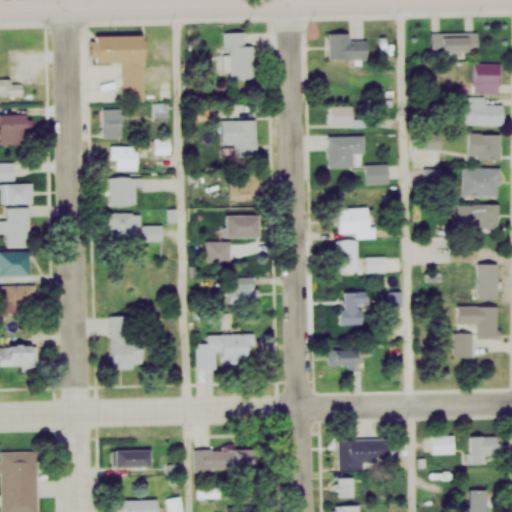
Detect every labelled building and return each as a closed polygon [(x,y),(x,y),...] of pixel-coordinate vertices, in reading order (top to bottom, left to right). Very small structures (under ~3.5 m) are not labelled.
[(243,29),(224,30),(225,77),(252,76),(252,42),(243,42),(243,29)] [(477,30),(430,30),(430,50),(477,50),(477,30)] [(349,31),(328,31),(328,58),(368,58),(368,38),(349,38),(349,31)] [(94,34),(94,39),(91,39),(92,55),(95,54),(95,60),(124,60),(125,99),(146,99),(145,33),(94,34)] [(472,91),(500,91),(500,61),(472,61),(472,91)] [(486,103),(486,95),(464,95),(463,122),(501,122),(501,103),(486,103)] [(354,104),(328,103),(327,122),(353,123),(354,104)] [(123,107),(102,107),(102,135),(123,135),(123,107)] [(24,111),(0,111),(0,142),(24,142),(24,111)] [(219,117),(219,142),(233,142),(233,155),(257,155),(257,117),(219,117)] [(500,157),(500,131),(471,131),(471,157),(500,157)] [(363,134),(326,134),(326,166),(353,166),(353,152),(363,152),(363,134)] [(138,168),(138,144),(108,144),(108,168),(138,168)] [(0,177),(14,179),(16,161),(0,160),(0,177)] [(364,163),(364,182),(389,182),(389,163),(364,163)] [(499,166),(461,166),(461,195),(499,195),(499,166)] [(244,177),(230,177),(230,199),(263,199),(263,170),(244,170),(244,177)] [(135,185),(142,185),(142,175),(107,175),(107,203),(135,203),(135,185)] [(32,181),(1,181),(1,201),(32,201),(32,181)] [(471,202),(471,227),(499,227),(499,202),(471,202)] [(335,273),(385,270),(385,255),(358,256),(357,237),(374,236),(373,224),(365,225),(364,205),(334,207),(335,232),(353,231),(353,237),(333,238),(335,273)] [(5,245),(28,245),(28,206),(5,206),(5,245)] [(141,212),(106,211),(105,235),(141,236),(141,240),(164,240),(165,224),(141,223),(141,212)] [(257,212),(223,212),(223,236),(257,236),(257,212)] [(207,250),(228,250),(228,241),(207,241),(207,250)] [(0,273),(29,273),(28,250),(0,250),(0,273)] [(497,298),(497,262),(475,262),(475,298),(497,298)] [(255,281),(227,281),(227,301),(255,301),(255,281)] [(0,284),(0,313),(26,313),(26,302),(35,302),(35,284),(0,284)] [(342,309),(337,309),(337,323),(363,323),(363,303),(366,303),(366,290),(342,290),(342,309)] [(473,355),(472,337),(497,337),(497,304),(453,304),(453,323),(474,322),(474,331),(453,331),(453,355),(473,355)] [(109,367),(137,365),(135,314),(106,315),(109,367)] [(205,332),(205,342),(194,342),(194,367),(218,367),(218,363),(252,362),(252,331),(205,332)] [(0,364),(38,364),(38,343),(0,343),(0,364)] [(326,366),(356,366),(356,347),(326,347),(326,366)] [(454,453),(454,434),(430,434),(431,453),(454,453)] [(471,435),(471,461),(497,461),(497,435),(471,435)] [(339,438),(340,466),(384,466),(383,437),(339,438)] [(111,466),(152,466),(152,448),(111,448),(111,466)] [(195,473),(240,473),(240,448),(195,448),(195,473)] [(0,450),(0,511),(35,511),(35,449),(0,450)] [(353,495),(353,476),(336,476),(336,495),(353,495)] [(486,511),(487,488),(468,488),(467,511),(486,511)] [(167,511),(183,511),(181,495),(166,497),(167,511)] [(111,498),(110,511),(159,511),(160,498),(111,498)]
